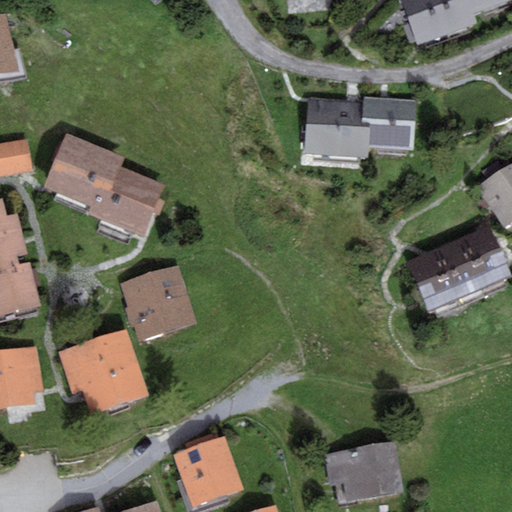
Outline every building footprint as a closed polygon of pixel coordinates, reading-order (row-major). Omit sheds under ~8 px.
[(511,0),(398,0),(418,53),(476,32),(473,22),(511,7),(511,0)] [(5,21),(0,22),(0,88),(20,83),(5,21)] [(308,105),(305,162),(368,166),(369,156),(414,159),(417,104),(364,101),(364,108),(308,105)] [(68,143),(46,199),(92,217),(89,223),(146,245),(167,194),(124,177),(128,167),(68,143)] [(26,144),(0,148),(0,181),(32,176),(26,144)] [(511,234),(511,169),(504,174),(498,164),(481,175),(487,184),(475,192),(504,239),(511,234)] [(4,209),(0,210),(0,328),(41,318),(17,224),(8,227),(4,209)] [(511,289),(487,235),(405,271),(429,324),(511,289)] [(178,271),(121,290),(140,350),(198,332),(178,271)] [(150,409),(127,338),(58,360),(72,403),(82,400),(92,428),(150,409)] [(36,352),(0,357),(0,416),(36,410),(34,398),(44,396),(36,352)] [(244,489),(224,436),(173,455),(192,508),(244,489)] [(394,443),(324,456),(330,487),(343,484),(346,501),(403,491),(394,443)] [(100,511),(99,508),(87,511),(161,511),(157,500),(122,511),(100,511)]
